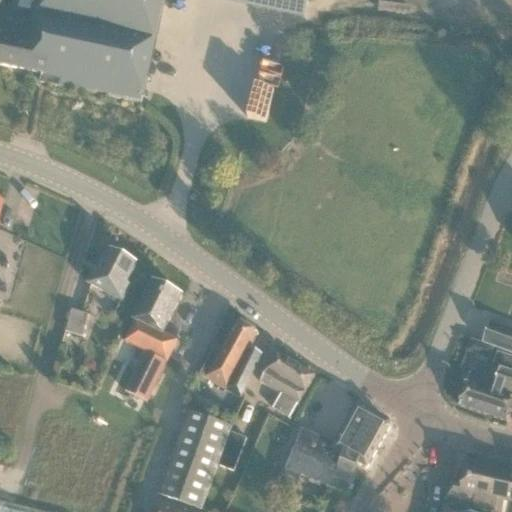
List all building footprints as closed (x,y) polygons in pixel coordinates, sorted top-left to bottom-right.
[(34,0),(25,41),(17,39),(17,35),(1,32),(0,36),(0,65),(43,75),(41,83),(142,105),(165,0),(309,0),(311,0),(34,0)] [(272,123),(281,73),(241,66),(232,116),(272,123)] [(127,284),(137,265),(122,257),(123,254),(118,252),(116,253),(110,251),(99,274),(94,272),(88,284),(123,302),(131,286),(127,284)] [(163,334),(182,296),(153,281),(133,320),(136,322),(126,342),(146,352),(126,392),(147,403),(178,342),(163,334)] [(72,310),(66,332),(83,338),(89,316),(72,310)] [(240,399),(263,355),(251,349),(258,334),(238,322),(220,353),(215,350),(200,376),(240,399)] [(483,344),(498,349),(511,354),(511,331),(508,330),(508,329),(505,329),(490,324),(483,344)] [(489,360),(493,348),(471,340),(467,352),(489,360)] [(298,405),(315,377),(277,353),(261,382),(282,395),(273,409),(290,418),(298,405)] [(511,357),(497,353),(488,380),(469,374),(459,406),(508,422),(511,407),(511,357)] [(290,471),(287,478),(299,482),(301,475),(347,494),(355,475),(353,474),(358,465),(367,470),(392,424),(357,405),(336,444),(302,430),(288,470),(290,471)] [(201,511),(232,427),(190,412),(159,496),(201,511)] [(218,467),(234,473),(247,440),(231,434),(218,467)] [(511,475),(466,465),(462,486),(450,484),(446,502),(458,505),(489,511),(494,511),(497,501),(502,502),(511,504),(511,475)] [(292,501),(299,482),(287,478),(280,497),(292,501)] [(0,511),(45,511),(0,500),(0,511)] [(189,511),(157,501),(153,511),(189,511)]
